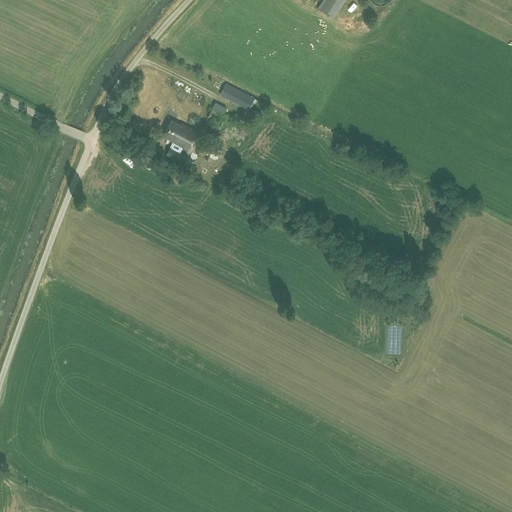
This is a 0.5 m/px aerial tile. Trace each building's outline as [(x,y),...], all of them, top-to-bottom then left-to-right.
[(322,0),(317,8),(331,17),(342,0),(322,0)] [(132,65),(136,56),(130,54),(126,63),(132,65)] [(207,117),(221,125),(226,115),(213,107),(207,117)] [(198,132),(182,124),(181,125),(172,120),(163,135),(171,140),(171,141),(189,151),(198,132)] [(227,144),(231,136),(221,131),(217,140),(227,144)] [(182,163),(187,155),(170,147),(166,155),(182,163)]
